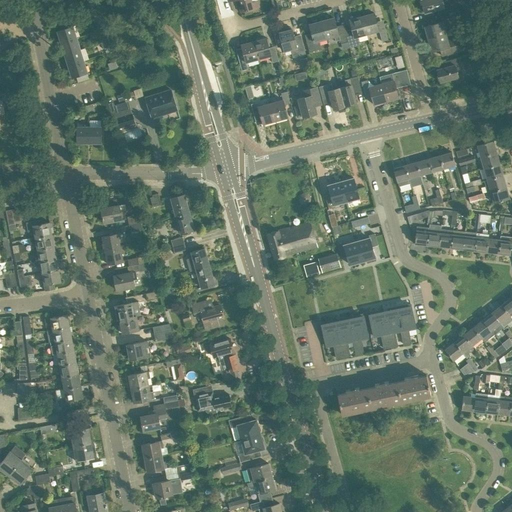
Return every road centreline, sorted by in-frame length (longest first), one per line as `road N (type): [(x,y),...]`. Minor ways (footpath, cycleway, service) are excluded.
road 1 (residential): [(432,360),(429,339),(448,292),(444,281),(402,255),(370,134)]
road 2 (residential): [(349,511),(318,388),(432,360)]
road 3 (residential): [(129,511),(87,293)]
road 4 (secondary): [(221,172),(279,359)]
road 5 (secondary): [(279,359),(232,169)]
road 6 (residential): [(63,172),(36,24),(55,0)]
road 7 (residential): [(476,511),(495,460),(489,448),(454,430),(432,360)]
road 8 (residential): [(221,172),(63,172)]
road 9 (secondary): [(322,511),(279,359)]
road 10 (tertiary): [(232,169),(370,134)]
road 11 (residential): [(431,119),(396,0)]
road 12 (residential): [(87,293),(63,172)]
road 13 (secondary): [(232,169),(193,52)]
road 14 (secondary): [(193,52),(221,172)]
road 15 (residential): [(222,31),(339,0)]
